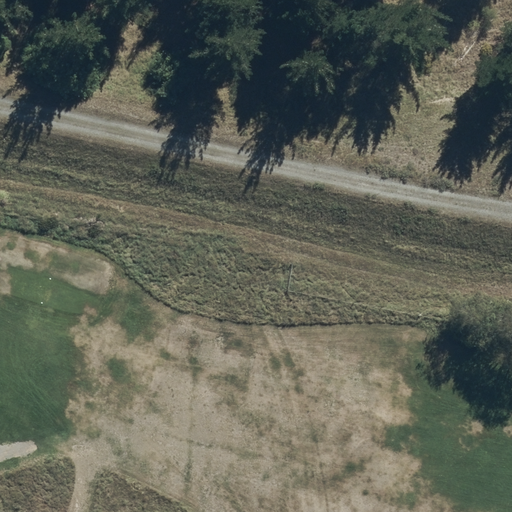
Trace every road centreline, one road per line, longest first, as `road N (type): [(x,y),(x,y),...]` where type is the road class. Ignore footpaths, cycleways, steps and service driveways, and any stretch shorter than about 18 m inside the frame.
road 1 (track): [(0,107),(511,212)]
road 2 (track): [(0,189),(511,290)]
